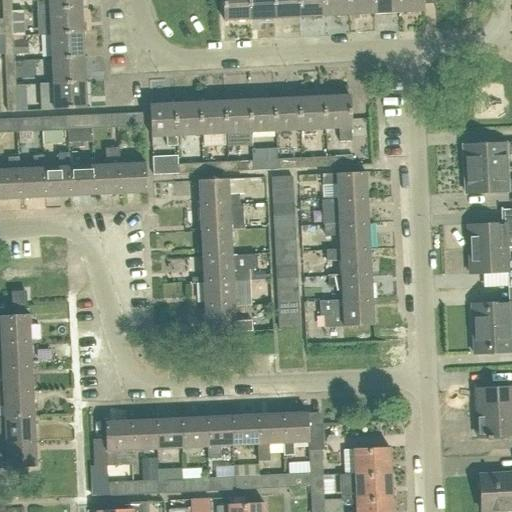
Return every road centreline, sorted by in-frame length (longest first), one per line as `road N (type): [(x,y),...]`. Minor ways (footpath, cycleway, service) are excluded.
road 1 (residential): [(425,374),(152,385),(124,367),(90,242),(69,227),(0,230)]
road 2 (unclassified): [(425,374),(412,47)]
road 3 (unclassified): [(412,47),(159,60),(136,0)]
road 4 (unclassified): [(432,511),(425,374)]
road 5 (residential): [(412,47),(476,43),(500,30),(501,0)]
